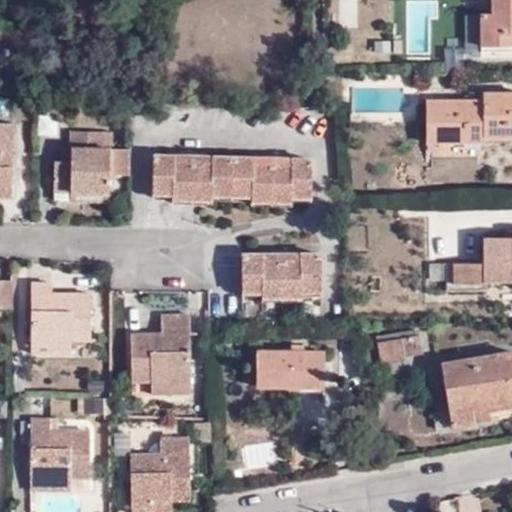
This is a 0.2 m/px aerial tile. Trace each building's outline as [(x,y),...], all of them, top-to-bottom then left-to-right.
[(511,0),(490,0),(491,14),(480,14),(480,46),(511,46),(511,0)] [(428,101),(428,128),(445,128),(446,141),(484,141),(484,136),(511,136),(511,92),(484,94),(485,101),(428,101)] [(0,123),(0,189),(12,190),(13,124),(0,123)] [(445,128),(428,128),(428,141),(446,141),(445,128)] [(133,175),(133,148),(113,148),(113,132),(74,131),(74,149),(73,162),(63,161),(57,162),(56,200),(72,202),(72,192),(113,193),(112,175),(133,175)] [(73,162),(74,149),(64,149),(63,161),(73,162)] [(154,156),(154,190),(174,191),(174,196),(214,197),(214,191),(253,192),(253,198),(292,199),(292,198),(292,193),(311,193),(312,159),(292,159),(292,165),(254,164),(254,159),(213,157),(213,163),(174,163),(174,157),(154,156)] [(12,190),(0,189),(0,199),(12,200),(12,190)] [(113,202),(113,193),(72,192),(72,202),(113,202)] [(511,239),(485,240),(485,263),(430,264),(431,276),(448,276),(447,289),(485,289),(486,281),(511,280),(511,239)] [(243,254),(243,286),(262,286),(262,292),(302,292),(302,287),(322,287),(322,254),(300,254),(300,260),(263,259),(263,255),(243,254)] [(53,340),(72,340),(91,341),(90,293),(53,293),(53,282),(31,283),(31,346),(53,346),(53,340)] [(132,381),(151,381),(168,382),(168,386),(191,386),(191,316),(162,316),(162,334),(133,334),(132,381)] [(378,338),(379,343),(421,335),(421,330),(378,338)] [(421,335),(379,343),(382,363),(406,359),(406,357),(424,353),(421,335)] [(72,354),(72,340),(53,340),(53,346),(31,346),(32,354),(72,354)] [(326,352),(304,352),(290,352),(258,353),(258,388),(325,388),(325,383),(325,363),(326,352)] [(511,353),(443,365),(445,384),(450,412),(488,406),(511,402),(511,353)] [(334,363),(325,363),(325,383),(334,382),(334,363)] [(445,384),(443,365),(431,367),(433,386),(445,384)] [(168,382),(151,381),(151,394),(192,394),(191,386),(168,386),(168,382)] [(491,421),(488,406),(450,412),(453,427),(491,421)] [(31,421),(30,484),(54,484),(53,479),(70,479),(91,479),(91,433),(59,434),(59,421),(31,421)] [(164,423),(164,439),(188,439),(188,424),(164,423)] [(131,455),(132,508),(152,507),(152,502),(171,501),(190,500),(191,439),(188,439),(164,439),(160,439),(160,456),(131,455)] [(54,484),(30,484),(30,492),(70,493),(70,479),(53,479),(54,484)] [(152,507),(132,508),(131,511),(172,511),(171,501),(152,502),(152,507)]
